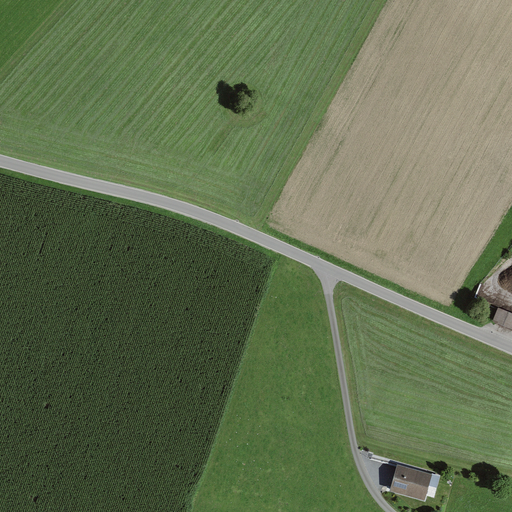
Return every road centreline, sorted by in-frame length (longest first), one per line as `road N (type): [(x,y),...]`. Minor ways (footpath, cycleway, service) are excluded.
road 1 (unclassified): [(0,160),(219,219),(326,265)]
road 2 (unclassified): [(326,265),(354,436),(373,489),(393,511)]
road 3 (unclassified): [(326,265),(511,346)]
